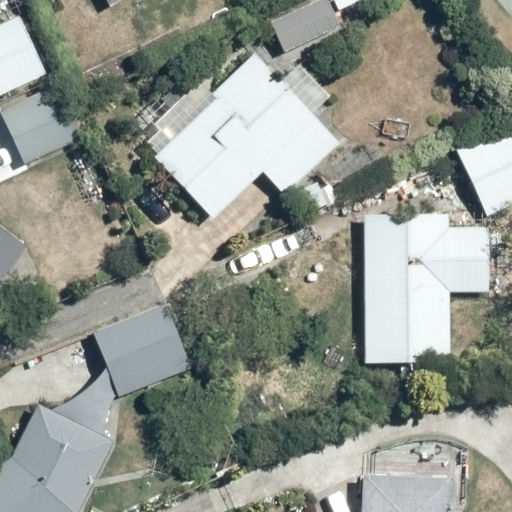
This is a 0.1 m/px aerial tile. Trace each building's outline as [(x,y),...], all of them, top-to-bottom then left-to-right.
[(103,0),(109,8),(122,0),(151,0),(152,0),(151,0),(103,0)] [(325,0),(300,0),(264,21),(282,52),(338,21),(325,0)] [(331,0),(340,16),(371,0),(331,0)] [(24,9),(0,18),(0,98),(52,77),(24,9)] [(208,96),(148,154),(207,216),(254,171),(280,198),(338,142),(244,44),(199,87),(208,96)] [(60,84),(0,109),(0,115),(21,165),(83,139),(60,84)] [(511,116),(450,147),(484,214),(511,200),(511,116)] [(463,223),(463,210),(359,210),(361,362),(449,361),(448,290),(489,289),(488,223),(463,223)] [(0,272),(23,242),(0,224),(0,272)] [(159,299),(82,328),(108,396),(184,366),(159,299)] [(4,459),(0,460),(0,511),(67,511),(107,437),(35,407),(4,459)] [(451,511),(453,473),(357,469),(355,511),(451,511)]
